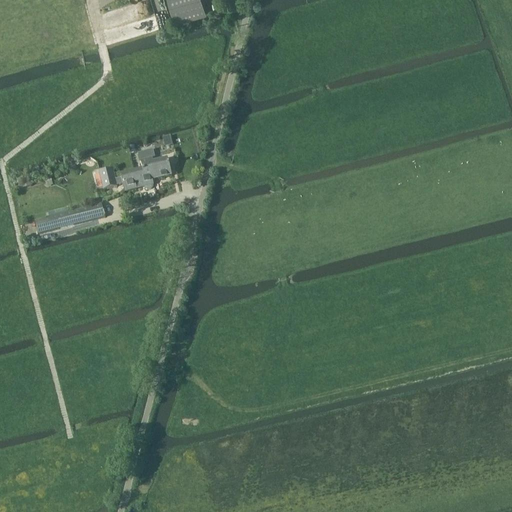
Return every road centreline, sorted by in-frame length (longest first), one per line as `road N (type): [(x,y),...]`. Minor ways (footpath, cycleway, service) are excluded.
road 1 (unclassified): [(120,511),(250,0)]
road 2 (track): [(69,437),(0,162),(106,77),(90,0)]
